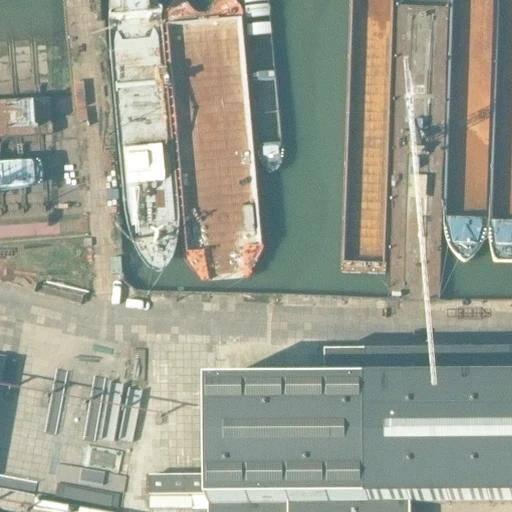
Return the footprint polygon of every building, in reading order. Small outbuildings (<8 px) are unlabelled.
[(0,191),(69,188),(67,144),(0,147),(0,191)] [(123,405),(136,355),(96,345),(93,357),(105,360),(95,398),(123,405)] [(149,479),(149,499),(149,511),(192,511),(192,498),(208,498),(208,511),(410,511),(411,505),(511,504),(511,356),(327,358),(327,387),(207,389),(208,478),(149,479)] [(78,427),(106,424),(105,411),(77,413),(78,427)] [(93,453),(109,458),(105,471),(125,477),(134,446),(99,436),(93,453)] [(37,510),(49,511),(118,511),(124,482),(76,474),(74,488),(42,482),(37,510)]
